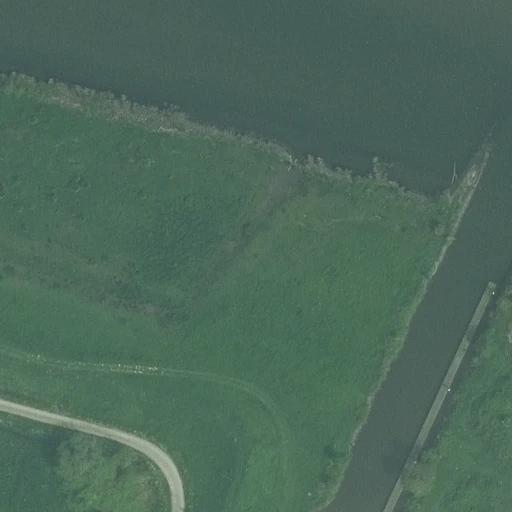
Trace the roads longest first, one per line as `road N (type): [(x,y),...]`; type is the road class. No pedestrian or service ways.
road 1 (track): [(280,511),(287,479),(282,433),(250,388),(213,376),(52,363)]
road 2 (track): [(0,404),(138,444),(170,473),(177,511)]
